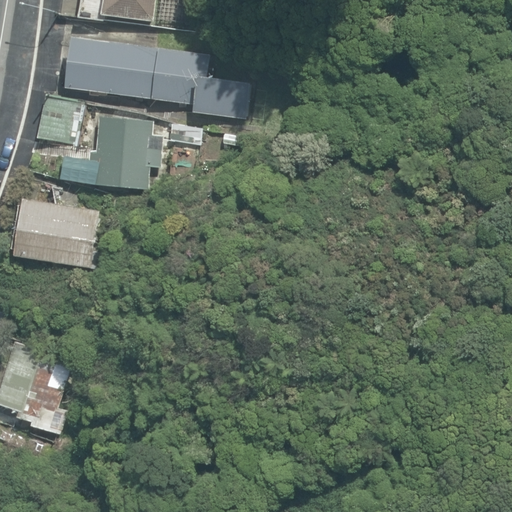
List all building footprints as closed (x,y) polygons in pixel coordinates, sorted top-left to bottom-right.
[(114,15),(155,21),(157,0),(84,0),(82,15),(113,19),(114,15)] [(197,111),(249,118),(253,83),(209,78),(212,55),(75,38),(69,87),(198,103),(197,111)] [(40,137),(79,145),(88,103),(48,94),(40,137)] [(97,184),(148,189),(152,148),(161,149),(163,128),(154,127),(154,119),(103,114),(100,152),(96,151),(95,160),(99,160),(97,184)] [(275,182),(285,201),(305,191),(303,187),(323,177),(315,161),(275,182)] [(19,254),(93,266),(102,211),(28,199),(19,254)] [(34,426),(62,435),(70,410),(59,407),(72,364),(48,356),(50,351),(18,341),(0,397),(0,402),(24,410),(22,417),(35,421),(34,426)] [(0,503),(8,506),(18,474),(0,468),(0,503)] [(32,472),(23,498),(35,502),(44,476),(32,472)] [(60,475),(47,511),(64,511),(75,480),(60,475)]
